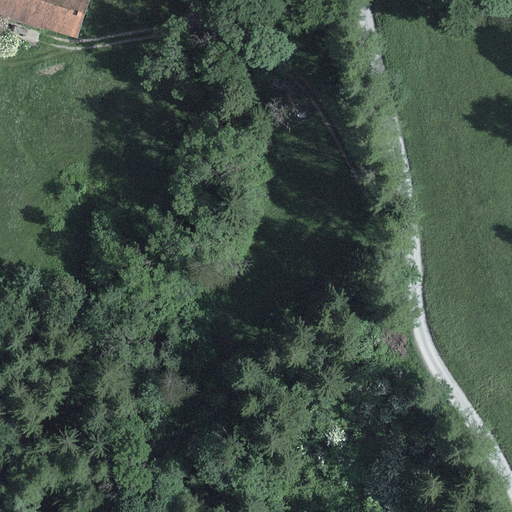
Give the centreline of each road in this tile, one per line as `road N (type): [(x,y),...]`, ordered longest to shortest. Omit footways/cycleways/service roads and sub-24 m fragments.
road 1 (track): [(511,484),(430,346),(414,287),(399,157),(349,0)]
road 2 (track): [(412,261),(393,244),(297,81),(230,37),(133,0)]
road 3 (track): [(0,501),(86,501),(130,511)]
